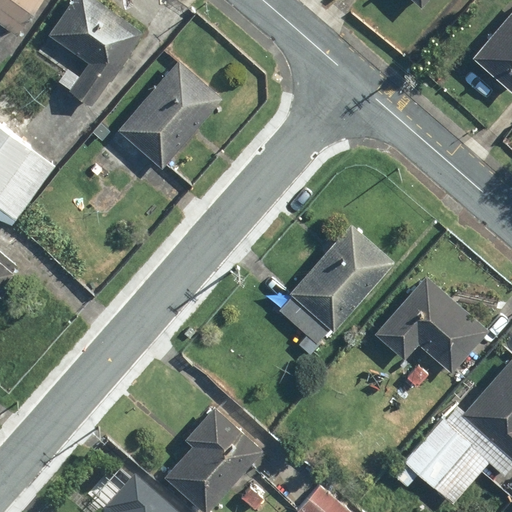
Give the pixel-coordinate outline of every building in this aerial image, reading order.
[(0,0),(0,14),(17,27),(36,0),(0,0)] [(144,23),(110,0),(66,0),(49,26),(90,54),(71,82),(93,97),(110,72),(113,75),(135,43),(132,41),(144,23)] [(511,3),(511,4),(475,48),(511,79),(511,3)] [(179,51),(118,121),(122,125),(160,157),(163,160),(224,90),(179,51)] [(56,158),(0,117),(0,201),(15,212),(56,158)] [(122,125),(103,146),(141,179),(160,157),(122,125)] [(351,215),(290,284),(293,286),(332,321),(335,323),(396,254),(351,215)] [(0,290),(1,291),(14,276),(10,272),(16,265),(13,263),(17,257),(0,243),(0,290)] [(426,266),(376,325),(406,351),(419,336),(454,365),(491,322),(426,266)] [(317,337),(320,335),(332,321),(293,286),(279,302),(308,329),(317,337)] [(311,349),(322,337),(320,335),(317,337),(308,329),(299,339),(311,349)] [(511,351),(466,403),(463,407),(511,447),(511,351)] [(419,468),(453,497),(490,454),(506,468),(511,461),(511,447),(463,407),(466,403),(457,395),(394,469),(408,481),(419,468)] [(166,469),(207,505),(263,441),(213,398),(186,429),(194,436),(166,469)] [(173,511),(134,477),(107,508),(111,511),(173,511)] [(268,494),(245,477),(235,491),(257,507),(268,494)] [(321,477),(298,505),(305,511),(361,511),(362,511),(321,477)]
